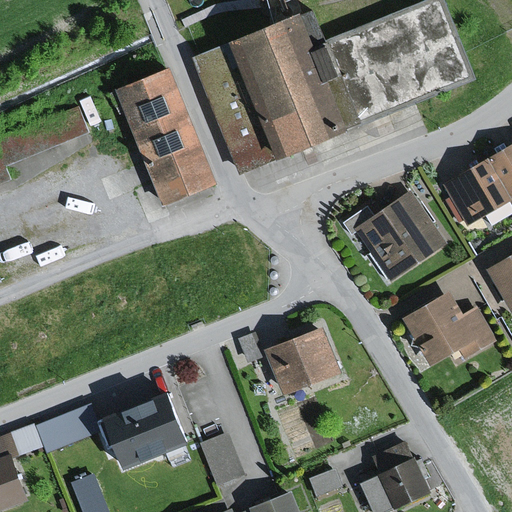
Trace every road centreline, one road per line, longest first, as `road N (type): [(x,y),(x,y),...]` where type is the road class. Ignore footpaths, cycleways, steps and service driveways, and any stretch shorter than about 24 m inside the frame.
road 1 (residential): [(325,264),(283,307),(0,419)]
road 2 (residential): [(325,264),(371,326),(478,511)]
road 3 (residential): [(154,0),(240,203),(288,219)]
road 4 (residential): [(511,102),(456,138),(316,191),(288,219)]
